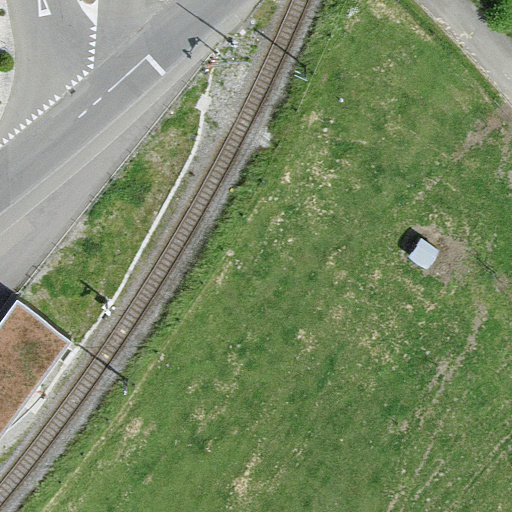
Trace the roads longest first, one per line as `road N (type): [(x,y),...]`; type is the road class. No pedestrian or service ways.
road 1 (tertiary): [(94,103),(213,0)]
road 2 (tertiary): [(0,182),(94,103)]
